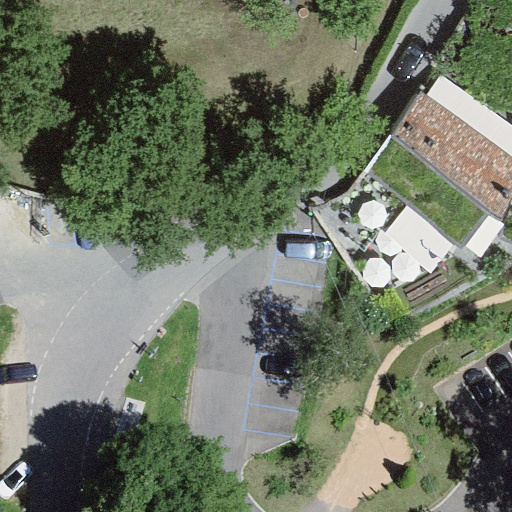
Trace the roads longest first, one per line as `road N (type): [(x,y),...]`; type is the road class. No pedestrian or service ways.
road 1 (tertiary): [(440,0),(350,138),(294,182),(207,232)]
road 2 (residential): [(229,511),(213,472),(222,276),(207,232)]
road 3 (tertiary): [(107,313),(60,392),(51,511)]
road 4 (tertiary): [(207,232),(107,313)]
